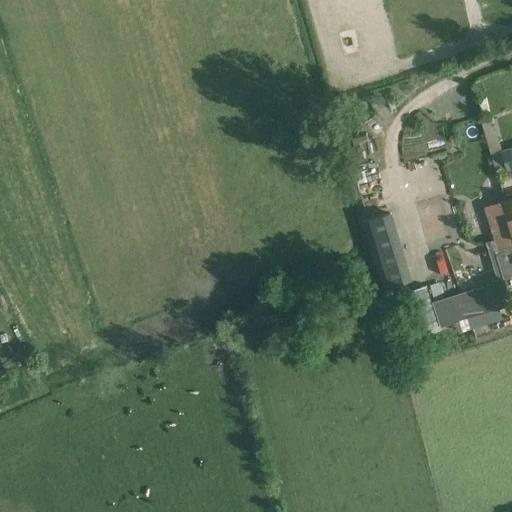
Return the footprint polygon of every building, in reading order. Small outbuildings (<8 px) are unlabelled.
[(511,147),(502,151),(508,170),(508,171),(511,169),(511,147)] [(511,249),(491,256),(493,264),(498,279),(504,277),(505,277),(511,274),(511,199),(499,203),(497,204),(511,249)] [(391,213),(363,222),(383,287),(412,278),(391,213)] [(511,301),(505,280),(469,290),(477,314),(511,303),(511,301)] [(477,314),(469,290),(434,301),(441,326),(477,314)]
